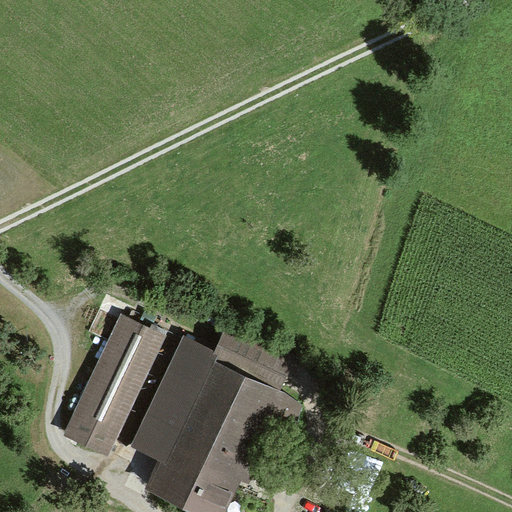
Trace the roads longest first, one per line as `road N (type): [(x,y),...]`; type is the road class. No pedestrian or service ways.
road 1 (track): [(455,0),(0,223)]
road 2 (track): [(279,511),(312,431),(312,395),(300,362),(209,316),(132,294),(94,293),(52,324)]
road 3 (track): [(151,511),(65,453),(48,431),(59,366),(52,324),(0,274)]
road 4 (track): [(312,419),(511,505)]
